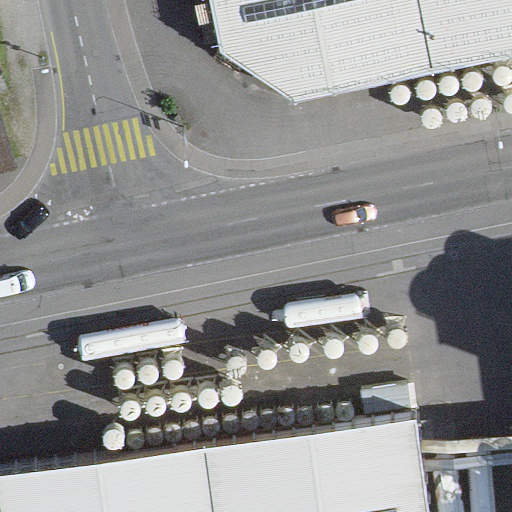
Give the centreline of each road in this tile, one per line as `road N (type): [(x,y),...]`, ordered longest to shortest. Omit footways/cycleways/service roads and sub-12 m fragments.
road 1 (unclassified): [(511,166),(123,242)]
road 2 (unclassified): [(123,242),(73,0)]
road 3 (unclassified): [(123,242),(0,272)]
